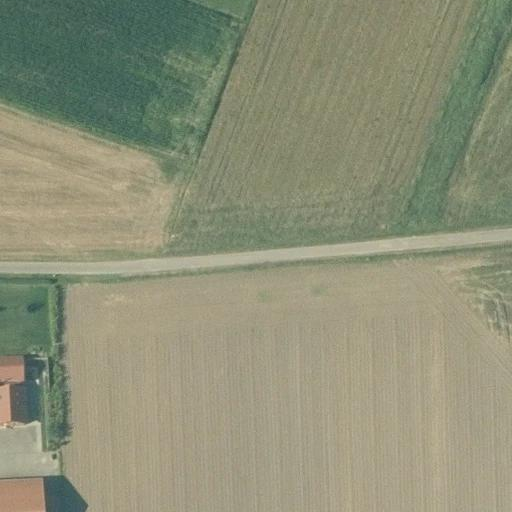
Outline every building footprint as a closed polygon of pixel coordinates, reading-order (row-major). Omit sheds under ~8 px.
[(0,364),(0,386),(5,387),(18,386),(21,386),(20,364),(0,364)] [(5,387),(5,396),(18,396),(18,386),(5,387)] [(0,429),(23,428),(21,396),(18,396),(5,396),(0,396),(0,429)] [(39,485),(0,486),(0,511),(40,511),(40,503),(39,485)] [(55,511),(56,502),(40,503),(40,511),(55,511)]
